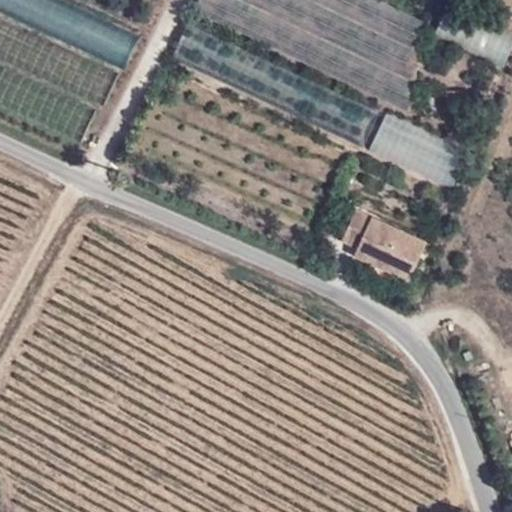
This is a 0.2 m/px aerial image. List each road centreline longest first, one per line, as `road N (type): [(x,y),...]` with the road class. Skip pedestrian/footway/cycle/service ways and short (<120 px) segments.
road 1 (unclassified): [(0,141),(355,298),(431,358),(491,511)]
road 2 (track): [(413,344),(422,298),(511,84)]
road 3 (track): [(0,327),(79,179)]
road 4 (track): [(0,65),(122,119)]
